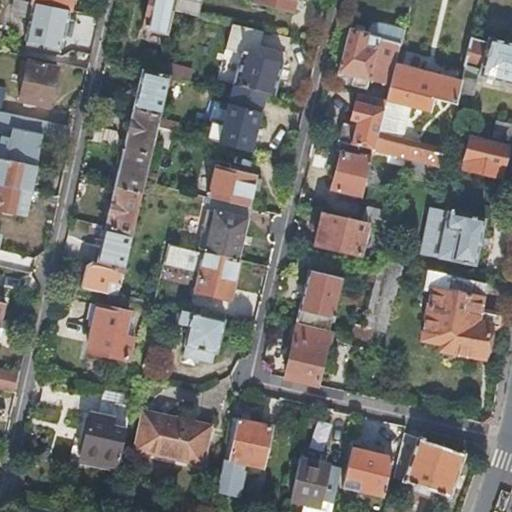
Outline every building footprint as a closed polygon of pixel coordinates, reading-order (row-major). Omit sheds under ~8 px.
[(35,0),(34,0),(31,14),(21,12),(19,23),(29,25),(26,39),(62,47),(70,8),(35,0)] [(149,0),(144,27),(166,32),(167,32),(168,25),(172,10),(173,0),(149,0)] [(173,0),(172,10),(183,12),(185,0),(173,0)] [(295,0),(253,0),(253,3),(293,13),(295,0)] [(179,28),(183,12),(172,10),(168,25),(179,28)] [(400,41),(404,28),(370,20),(368,31),(369,32),(369,34),(400,41)] [(352,82),(388,91),(395,63),(397,55),(400,41),(369,34),(369,32),(368,31),(349,27),(339,70),(353,74),(352,82)] [(264,92),(274,94),(282,64),(279,63),(283,47),(245,37),(233,84),(234,84),(264,92)] [(487,40),(472,37),(465,66),(480,69),(478,75),(511,83),(511,42),(488,37),(487,40)] [(28,60),(19,98),(49,105),(58,67),(28,60)] [(159,62),(157,73),(169,76),(189,81),(191,71),(159,62)] [(386,98),(412,105),(431,111),(435,98),(446,101),(455,103),(455,102),(461,79),(395,63),(388,91),(386,98)] [(157,73),(141,69),(132,107),(160,114),(169,76),(157,73)] [(462,76),(461,79),(455,102),(470,105),(477,79),(462,76)] [(249,150),(264,92),(234,84),(228,106),(224,124),(217,122),(214,121),(209,140),(249,150)] [(386,98),(375,95),(373,106),(383,108),(386,98)] [(377,132),(404,138),(412,105),(386,98),(383,108),(377,132)] [(435,98),(431,111),(443,114),(446,101),(435,98)] [(357,121),(352,143),(373,148),(377,132),(383,108),(373,106),(355,101),(351,119),(357,121)] [(224,124),(228,106),(222,105),(217,122),(224,124)] [(88,138),(123,146),(151,153),(157,127),(159,118),(160,114),(132,107),(125,139),(119,138),(116,129),(91,123),(88,138)] [(0,141),(0,182),(30,190),(42,135),(64,140),(67,125),(16,114),(10,137),(1,135),(0,141)] [(173,122),(159,118),(157,127),(171,131),(173,122)] [(503,138),(511,140),(511,122),(495,119),(491,135),(503,138)] [(491,135),(467,130),(465,137),(471,138),(501,145),(503,138),(491,135)] [(377,132),(373,148),(408,157),(440,165),(444,148),(404,138),(377,132)] [(471,138),(465,137),(463,144),(469,145),(463,168),(499,176),(502,163),(510,165),(511,157),(511,147),(501,145),(471,138)] [(123,146),(114,185),(141,192),(144,181),(151,153),(123,146)] [(365,160),(359,158),(341,153),(333,188),(361,195),(371,155),(367,154),(365,160)] [(218,199),(247,206),(248,206),(256,174),(216,165),(208,197),(218,199)] [(141,192),(137,211),(145,214),(153,184),(144,181),(141,192)] [(0,208),(25,215),(30,190),(0,182),(0,208)] [(114,185),(104,224),(132,231),(137,211),(141,192),(114,185)] [(216,209),(245,216),(247,206),(218,199),(216,209)] [(368,221),(390,226),(394,211),(368,205),(365,220),(368,221)] [(203,251),(238,259),(248,217),(245,216),(216,209),(214,208),(203,251)] [(365,220),(322,210),(314,243),(360,254),(368,221),(365,220)] [(437,256),(475,265),(486,218),(448,210),(441,241),(434,239),(432,247),(429,246),(427,254),(437,256)] [(104,224),(95,264),(123,270),(132,231),(104,224)] [(167,243),(164,257),(190,263),(193,249),(167,243)] [(228,298),(238,259),(203,251),(194,290),(228,298)] [(95,264),(88,262),(85,265),(81,284),(117,293),(123,270),(95,264)] [(363,325),(372,327),(382,330),(400,267),(381,262),(378,273),(374,289),(363,325)] [(378,273),(352,266),(347,282),(374,289),(378,273)] [(309,269),(295,321),(297,322),(315,326),(317,319),(339,325),(340,319),(332,317),(342,277),(309,269)] [(485,283),(430,269),(426,286),(426,287),(432,288),(482,298),(485,283)] [(482,298),(432,288),(422,339),(441,343),(440,349),(484,358),(491,327),(499,329),(502,315),(480,311),(482,298)] [(92,303),(87,325),(92,327),(86,350),(127,360),(133,337),(124,335),(129,311),(92,303)] [(216,352),(224,317),(181,307),(178,321),(187,323),(182,344),(185,345),(213,351),(216,352)] [(315,326),(297,322),(284,376),(315,383),(328,329),(315,326)] [(353,335),(370,339),(372,327),(363,325),(356,323),(353,335)] [(213,351),(185,345),(183,354),(211,361),(213,351)] [(167,369),(142,363),(140,372),(165,379),(167,369)] [(133,393),(132,393),(104,387),(101,397),(130,404),(133,393)] [(116,467),(130,404),(101,397),(98,412),(90,410),(78,458),(116,467)] [(164,452),(202,460),(210,426),(143,411),(135,448),(163,456),(164,452)] [(236,417),(231,416),(222,457),(227,458),(236,417)] [(262,465),(270,424),(236,417),(227,458),(222,457),(215,489),(237,495),(243,468),(241,468),(242,461),(262,465)] [(403,432),(392,476),(449,496),(464,452),(403,432)] [(342,486),(382,496),(392,455),(352,445),(342,486)] [(327,463),(299,457),(290,498),(307,502),(306,510),(313,511),(330,511),(341,467),(327,464),(327,463)]
